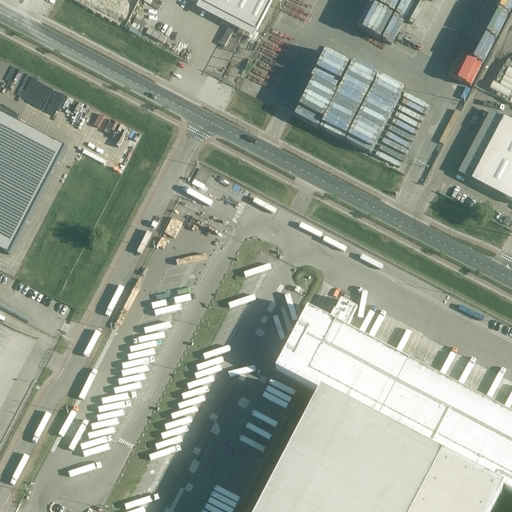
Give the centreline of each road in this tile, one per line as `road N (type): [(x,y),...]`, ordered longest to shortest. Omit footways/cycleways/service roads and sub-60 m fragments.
road 1 (unclassified): [(0,498),(206,119)]
road 2 (tertiary): [(511,283),(206,119)]
road 3 (tertiary): [(206,119),(0,12)]
